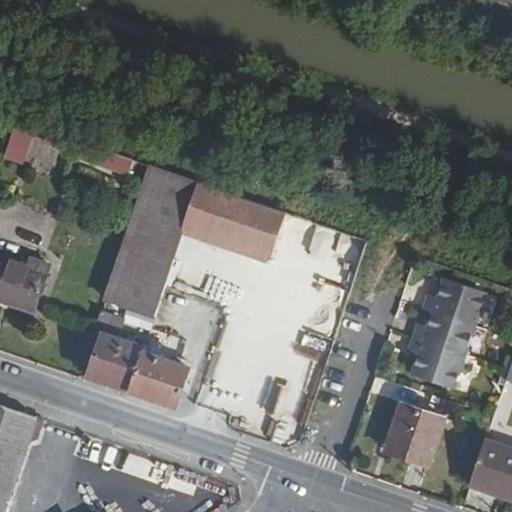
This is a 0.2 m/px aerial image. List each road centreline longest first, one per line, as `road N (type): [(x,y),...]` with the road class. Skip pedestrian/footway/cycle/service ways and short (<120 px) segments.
road 1 (residential): [(0,376),(311,481)]
road 2 (residential): [(382,314),(344,430),(311,481)]
